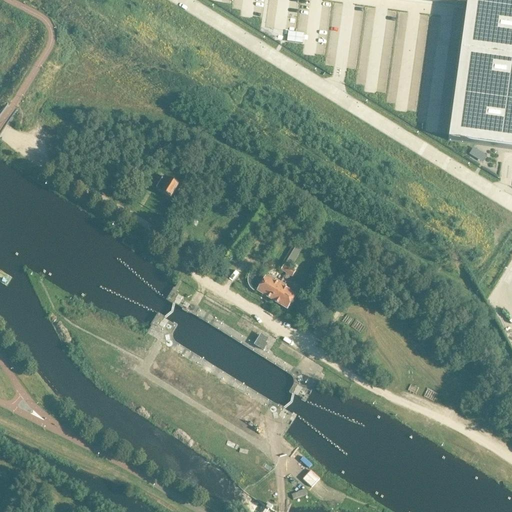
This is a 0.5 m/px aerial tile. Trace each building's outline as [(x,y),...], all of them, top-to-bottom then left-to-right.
[(511,0),(467,0),(467,7),(448,141),(511,149),(511,0)] [(156,190),(165,196),(170,199),(178,186),(164,177),(156,190)] [(240,256),(255,266),(262,255),(265,257),(274,245),(255,233),(240,256)] [(286,273),(292,277),(295,272),(291,269),(298,257),(292,253),(284,265),(281,270),(286,273)] [(269,261),(263,264),(263,271),(268,274),(274,270),(274,265),(269,261)] [(258,292),(272,300),(282,284),(280,283),(276,281),(275,283),(266,277),(266,279),(264,278),(265,276),(255,270),(252,276),(250,274),(249,276),(248,278),(248,280),(248,283),(249,285),(250,287),(251,288),(252,290),(254,291),(256,287),(260,289),(258,292)] [(282,284),(272,300),(287,309),(296,295),(284,288),(285,286),(282,284)] [(261,336),(255,345),(263,350),(266,345),(265,344),(267,340),(261,336)] [(292,495),(293,500),(308,495),(306,490),(292,495)]
